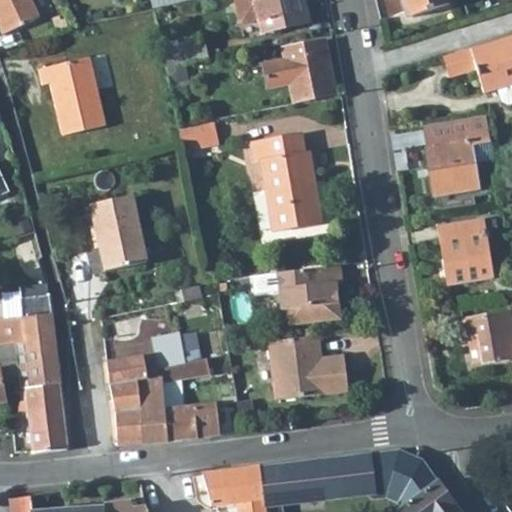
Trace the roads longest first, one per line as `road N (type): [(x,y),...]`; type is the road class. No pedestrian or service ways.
road 1 (residential): [(359,69),(415,430)]
road 2 (residential): [(87,471),(415,430)]
road 3 (residential): [(511,20),(359,69)]
road 4 (residential): [(62,329),(87,471)]
